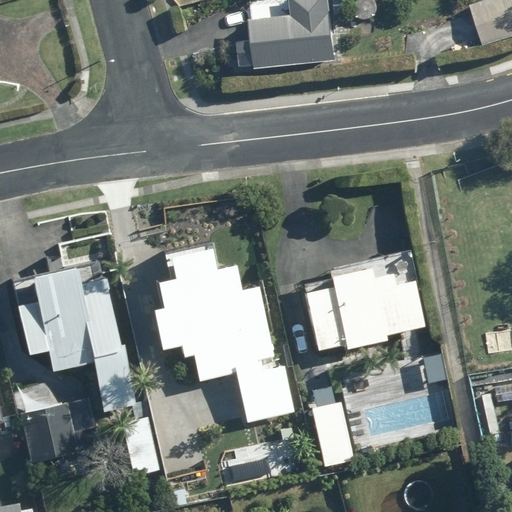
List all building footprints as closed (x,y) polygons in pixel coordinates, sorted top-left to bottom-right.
[(337,35),(333,0),(296,0),(297,10),(253,15),(255,36),(241,38),(242,51),(245,51),(245,56),(253,55),(253,49),(256,48),(258,65),(343,56),(341,35),(337,35)] [(357,0),(357,2),(357,6),(358,11),(361,14),(364,16),(368,17),(372,15),(376,13),(379,10),(379,6),(379,1),(378,0),(357,0)] [(511,0),(481,0),(473,3),(486,45),(511,37),(511,0)] [(511,205),(450,217),(480,376),(511,370),(511,205)] [(150,300),(160,342),(181,337),(183,347),(193,345),(198,371),(237,362),(248,410),(289,400),(279,361),(261,365),(259,354),(274,350),(257,276),(241,280),(236,256),(218,260),(213,236),(163,248),(168,266),(151,269),(158,298),(150,300)] [(408,252),(329,270),(331,281),(303,287),(316,345),(344,339),(345,343),(385,335),(384,330),(423,321),(408,252)] [(74,260),(31,269),(36,294),(15,299),(26,350),(46,345),(51,367),(92,357),(104,408),(135,402),(122,339),(118,340),(104,272),(77,278),(74,260)] [(424,347),(442,345),(441,339),(423,341),(424,347)] [(511,383),(496,386),(499,403),(511,400),(511,383)] [(485,393),(494,434),(503,432),(493,391),(485,393)] [(89,396),(20,410),(31,460),(85,449),(81,429),(96,425),(89,396)] [(310,405),(323,463),(353,457),(339,398),(310,405)] [(244,460),(231,407),(192,416),(195,430),(158,440),(170,488),(185,484),(186,489),(238,476),(235,462),(244,460)] [(122,419),(134,473),(160,467),(148,413),(122,419)] [(78,462),(48,460),(47,480),(77,482),(78,462)] [(170,490),(173,504),(185,501),(182,487),(170,490)] [(0,503),(0,511),(32,511),(31,508),(22,509),(20,500),(0,503)]
